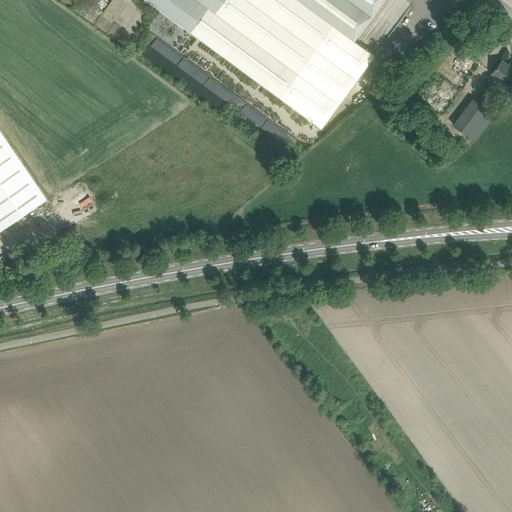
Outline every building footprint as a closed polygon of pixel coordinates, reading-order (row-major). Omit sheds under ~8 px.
[(146,0),(322,128),(375,55),(355,40),(383,0),(146,0)] [(440,114),(480,63),(481,62),(459,46),(419,97),(440,114)] [(492,73),(511,88),(511,86),(511,67),(502,60),(492,73)] [(475,140),(495,115),(473,98),(454,123),(475,140)] [(0,229),(47,198),(0,128),(0,229)]
